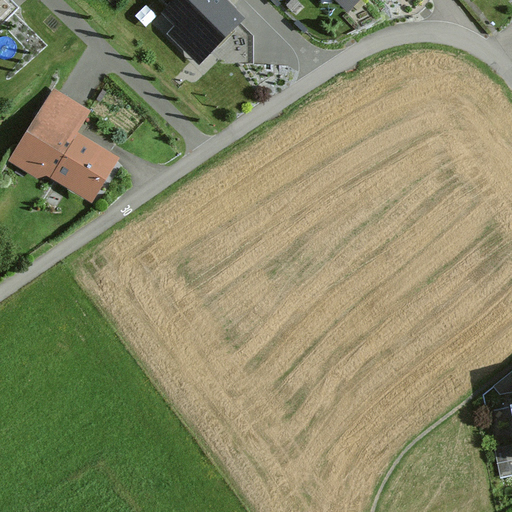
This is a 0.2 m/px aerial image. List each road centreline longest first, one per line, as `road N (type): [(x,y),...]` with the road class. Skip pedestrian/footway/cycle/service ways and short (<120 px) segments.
road 1 (residential): [(0,293),(207,150)]
road 2 (residential): [(45,0),(207,150)]
road 3 (residential): [(207,150),(326,70)]
road 4 (residential): [(326,70),(395,36),(452,34)]
